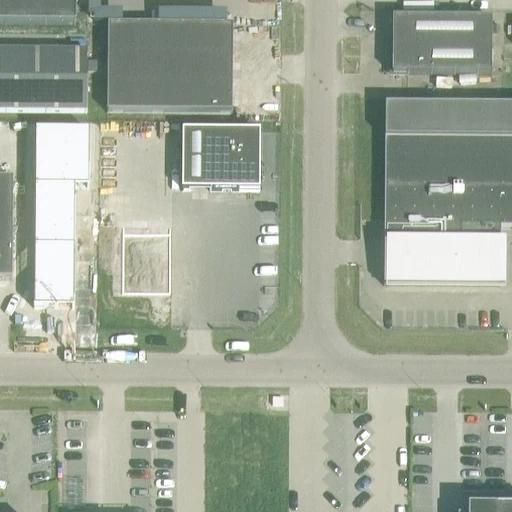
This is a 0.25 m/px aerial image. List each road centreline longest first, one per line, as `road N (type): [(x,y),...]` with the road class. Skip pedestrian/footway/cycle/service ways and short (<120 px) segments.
road 1 (unclassified): [(319,371),(320,0)]
road 2 (unclassified): [(319,371),(0,369)]
road 3 (unclassified): [(511,372),(319,371)]
